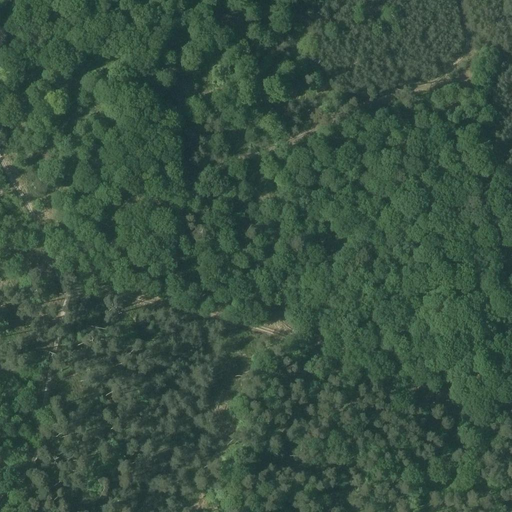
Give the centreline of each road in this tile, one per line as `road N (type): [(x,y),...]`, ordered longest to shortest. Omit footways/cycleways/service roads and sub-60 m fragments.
road 1 (track): [(0,483),(25,454),(50,336),(72,280),(172,187),(470,71),(457,0)]
road 2 (track): [(0,150),(72,280),(275,336),(467,420),(511,419)]
